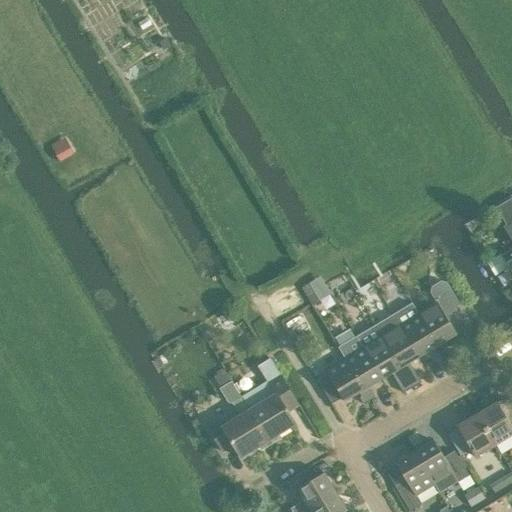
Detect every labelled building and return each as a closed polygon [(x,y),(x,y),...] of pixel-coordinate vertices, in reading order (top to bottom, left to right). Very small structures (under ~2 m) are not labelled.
[(62,141),(51,147),(60,162),(70,156),(62,141)] [(511,240),(511,249),(502,256),(511,272),(511,198),(496,208),(505,224),(503,225),(511,240)] [(419,312),(445,354),(449,351),(446,346),(444,345),(442,342),(457,333),(457,332),(467,326),(455,306),(457,298),(447,281),(441,280),(432,286),(430,291),(437,301),(419,312)] [(319,300),(309,283),(302,287),(312,304),(319,300)] [(400,323),(420,355),(432,348),(434,351),(434,353),(437,359),(445,354),(419,312),(400,323)] [(382,334),(413,386),(420,382),(408,362),(420,355),(400,323),(382,334)] [(364,345),(383,377),(390,373),(402,393),(413,386),(382,334),(364,345)] [(339,347),(344,357),(370,399),(375,396),(372,390),(370,390),(368,386),(383,377),(364,345),(358,335),(339,347)] [(370,399),(344,357),(325,368),(327,373),(317,379),(331,403),(342,397),(344,401),(358,392),(360,396),(360,397),(363,403),(370,399)] [(268,440),(294,424),(287,411),(297,405),(269,358),(258,365),(267,380),(241,396),(268,440)] [(224,369),(213,376),(220,387),(230,380),(224,369)] [(268,440),(241,396),(240,397),(230,380),(220,387),(219,387),(227,401),(232,402),(240,414),(222,425),(218,419),(207,426),(222,451),(231,445),(238,458),(268,440)] [(479,413),(497,443),(511,433),(511,425),(511,424),(511,423),(511,402),(509,397),(499,404),(498,401),(479,413)] [(497,443),(479,413),(457,426),(458,428),(448,434),(461,455),(471,449),(475,456),(497,443)] [(415,451),(423,465),(434,483),(452,473),(457,482),(469,475),(454,450),(443,456),(433,440),(415,451)] [(434,483),(423,465),(415,451),(395,463),(405,479),(394,485),(409,510),(421,503),(415,494),(434,483)] [(292,511),(302,511),(336,492),(324,472),(314,478),(307,467),(286,480),(293,493),(297,490),(303,500),(290,508),(292,511)] [(493,492),(511,480),(511,475),(510,472),(489,485),(493,492)] [(477,488),(464,495),(471,506),(484,499),(477,488)] [(343,511),(347,510),(336,492),(302,511),(343,511)]
